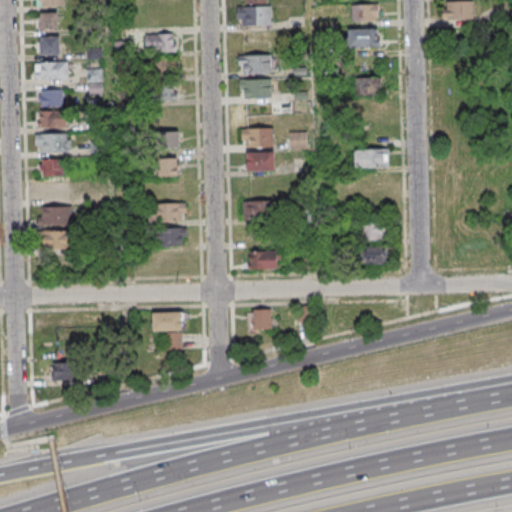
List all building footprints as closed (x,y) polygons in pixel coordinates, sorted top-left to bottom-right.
[(442,19),(474,19),(474,1),(442,1),(442,19)] [(350,4),(350,21),(380,21),(380,4),(350,4)] [(237,25),(271,25),(271,6),(237,6),(237,25)] [(40,29),(59,29),(59,12),(40,12),(40,29)] [(380,28),(347,28),(347,47),(380,47),(380,28)] [(146,33),(146,51),(176,51),(176,33),(146,33)] [(40,54),(60,54),(60,35),(40,35),(40,54)] [(239,54),(239,74),(272,74),(272,54),(239,54)] [(176,58),(152,58),(152,73),(176,73),(176,58)] [(35,79),(68,79),(68,61),(35,61),(35,79)] [(380,95),(380,77),(356,77),(356,95),(380,95)] [(240,79),(240,98),(272,98),(272,79),(240,79)] [(153,84),(153,100),(177,100),(177,84),(153,84)] [(63,89),(40,89),(40,106),(63,106),(63,89)] [(66,127),(66,110),(38,110),(38,127),(66,127)] [(274,147),(274,127),(242,128),(242,147),(274,147)] [(178,132),(158,132),(158,149),(178,149),(178,132)] [(35,152),(71,152),(71,133),(35,133),(35,152)] [(292,133),(292,148),(306,148),(306,133),(292,133)] [(388,167),(388,149),(354,149),(354,167),(388,167)] [(273,151),(246,151),(246,170),(273,170),(273,151)] [(158,177),(177,177),(177,158),(158,158),(158,177)] [(37,176),(62,176),(62,159),(37,159),(37,176)] [(40,201),(72,201),(72,182),(40,182),(40,201)] [(277,218),(277,200),(243,200),(243,218),(277,218)] [(185,203),(150,203),(150,222),(185,222),(185,203)] [(71,224),(71,206),(40,206),(40,224),(71,224)] [(385,223),(365,223),(365,240),(385,240),(385,223)] [(156,228),(156,245),(186,245),(186,228),(156,228)] [(70,249),(70,231),(40,231),(40,249),(70,249)] [(386,247),(359,247),(359,265),(386,265),(386,247)] [(276,250),(249,250),(249,268),(276,268),(276,250)] [(272,328),(272,309),(251,309),(251,328),(272,328)] [(163,348),(183,348),(183,312),(152,312),(152,331),(163,331),(163,348)] [(49,333),(78,333),(78,315),(49,315),(49,333)] [(53,379),(77,379),(77,363),(53,363),(53,379)]
